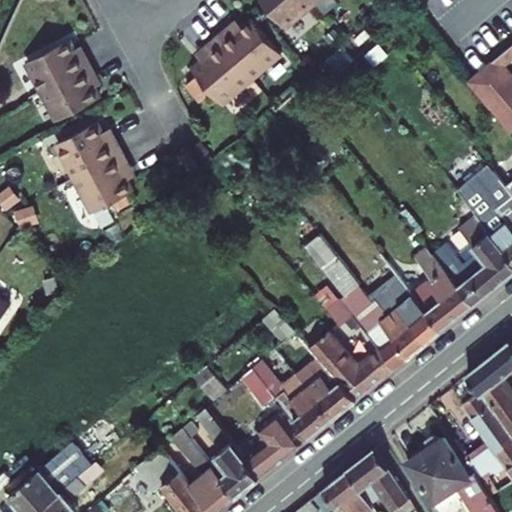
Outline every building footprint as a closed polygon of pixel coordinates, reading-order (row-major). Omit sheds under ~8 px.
[(327,6),(322,0),(272,0),(297,31),(327,6)] [(226,38),(263,81),(292,56),(261,19),(244,34),(238,28),(226,38)] [(42,86),(93,62),(87,47),(78,51),(69,30),(26,50),(42,86)] [(263,81),(226,38),(214,48),(220,55),(202,70),(233,106),(263,81)] [(511,130),(511,73),(506,66),(511,60),(511,44),(469,80),(511,130)] [(93,62),(42,86),(59,121),(101,101),(92,80),(100,76),(93,62)] [(77,175),(128,151),(121,136),(113,140),(103,120),(60,140),(77,175)] [(128,151),(77,175),(94,210),(137,190),(127,169),(135,165),(128,151)] [(477,214),(511,256),(511,224),(498,207),(511,195),(511,190),(507,185),(489,163),(458,188),(477,214)] [(511,195),(498,207),(511,224),(511,180),(507,185),(511,190),(511,195)] [(448,241),(434,252),(475,303),(511,272),(511,256),(477,214),(460,228),(481,252),(466,263),(448,241)] [(396,367),(427,342),(398,306),(389,314),(376,297),(363,280),(361,282),(352,270),(321,233),(307,244),(346,293),(342,297),(329,307),(342,324),(355,314),(382,348),(396,367)] [(443,329),(475,303),(434,252),(428,246),(416,255),(433,277),(413,292),(443,329)] [(398,306),(427,342),(443,329),(413,292),(381,251),(367,262),(388,288),(390,287),(403,303),(398,306)] [(363,280),(376,297),(382,293),(369,277),(371,276),(361,263),(352,270),(361,282),(363,280)] [(316,293),(329,307),(342,297),(330,282),(316,293)] [(0,292),(0,316),(11,301),(0,292)] [(276,306),(264,317),(284,339),(297,328),(276,306)] [(358,398),(396,367),(382,348),(360,366),(329,331),(311,345),(320,355),(342,379),(358,398)] [(511,369),(511,339),(469,373),(481,390),(511,434),(511,393),(501,379),(511,369)] [(298,373),(334,417),(358,398),(342,379),(320,355),(298,373)] [(309,437),(334,417),(298,373),(284,384),(263,358),(254,365),(278,396),(309,437)] [(208,365),(199,373),(209,385),(207,387),(216,398),(228,388),(208,365)] [(254,365),(243,374),(267,405),(278,396),(254,365)] [(477,471),(486,485),(492,481),(488,474),(496,468),(498,471),(507,465),(511,471),(511,434),(481,390),(463,402),(492,443),(470,458),(477,471)] [(224,448),(210,459),(238,494),(261,476),(248,458),(234,440),(207,406),(198,414),(224,448)] [(269,442),(248,458),(261,476),(303,442),(280,412),(259,429),(269,442)] [(192,435),(199,429),(192,419),(184,426),(192,435)] [(211,511),(215,511),(238,494),(210,459),(192,435),(184,426),(172,436),(204,472),(190,484),(211,511)] [(476,511),(502,511),(492,495),(486,485),(477,471),(470,475),(445,436),(442,438),(434,434),(428,438),(429,447),(408,460),(434,500),(458,484),(465,494),(476,511)] [(93,449),(82,436),(20,488),(39,511),(73,483),(64,472),(93,449)] [(161,446),(137,466),(155,491),(164,484),(185,511),(211,511),(190,484),(161,446)] [(350,468),(373,503),(383,494),(394,509),(411,497),(378,446),(350,468)] [(117,466),(108,454),(73,483),(39,511),(40,511),(75,511),(88,501),(83,494),(117,466)] [(375,511),(377,510),(373,503),(350,468),(315,495),(328,511),(375,511)] [(492,495),(498,491),(492,481),(486,485),(492,495)] [(458,484),(434,500),(442,511),(455,511),(460,509),(463,505),(463,500),(462,495),(465,494),(458,484)] [(293,511),(312,511),(317,509),(310,500),(293,511)]
